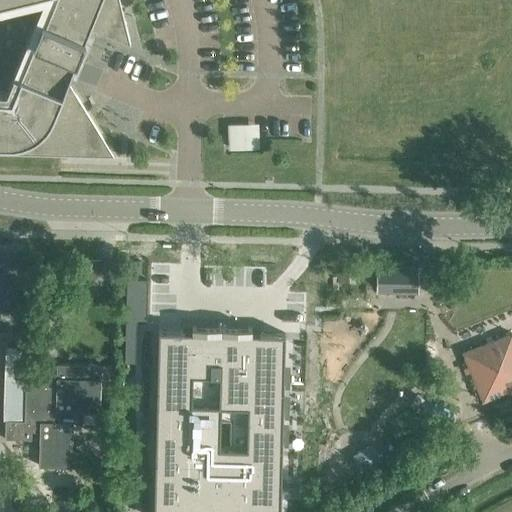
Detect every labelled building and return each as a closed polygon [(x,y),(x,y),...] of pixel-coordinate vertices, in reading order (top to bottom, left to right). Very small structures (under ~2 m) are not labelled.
[(0,0),(0,151),(112,154),(65,79),(61,72),(50,68),(53,60),(57,51),(73,58),(86,26),(128,43),(117,0),(0,0)] [(231,132),(259,133),(260,105),(233,104),(231,132)] [(376,291),(416,291),(416,267),(376,267),(376,291)] [(126,278),(125,321),(146,322),(147,279),(126,278)] [(154,455),(153,489),(273,492),(274,468),(259,468),(259,454),(264,454),(264,434),(260,434),(260,424),(264,424),(265,403),(260,403),(260,394),(265,394),(265,373),(261,372),(261,362),(305,363),(306,320),(278,320),(278,331),(250,330),(250,332),(157,330),(156,389),(147,388),(146,455),(154,455)] [(462,351),(482,400),(511,388),(511,334),(511,332),(462,351)] [(24,420),(5,419),(4,438),(31,438),(31,428),(39,428),(38,464),(71,465),(72,420),(60,420),(60,408),(99,409),(100,377),(109,377),(109,363),(56,363),(56,371),(47,371),(47,380),(34,380),(34,389),(25,389),(24,420)] [(317,478),(323,490),(380,459),(373,447),(317,478)]
